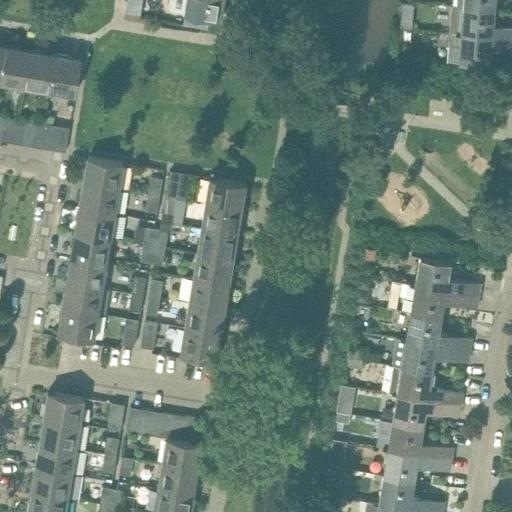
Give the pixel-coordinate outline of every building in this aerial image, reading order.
[(222,18),(224,0),(187,0),(183,22),(208,26),(210,16),(222,18)] [(511,23),(494,22),(495,7),(453,3),(450,30),(511,35),(511,23)] [(400,18),(400,26),(410,27),(410,19),(400,18)] [(511,48),(511,35),(450,30),(448,59),(490,63),(492,47),(511,48)] [(24,84),(31,48),(6,44),(0,80),(24,84)] [(50,88),(55,52),(31,48),(24,84),(50,88)] [(75,92),(81,57),(55,52),(50,88),(75,92)] [(45,114),(44,122),(48,123),(54,124),(55,116),(45,114)] [(11,141),(15,117),(4,115),(1,139),(11,141)] [(22,143),(26,119),(15,117),(11,141),(22,143)] [(33,144),(37,121),(26,119),(22,143),(33,144)] [(44,146),(48,123),(44,122),(37,121),(33,144),(44,146)] [(55,148),(59,124),(54,124),(48,123),(44,146),(55,148)] [(69,126),(59,124),(55,148),(66,150),(69,126)] [(120,187),(124,161),(88,155),(84,180),(120,187)] [(151,175),(148,192),(160,194),(162,177),(151,175)] [(242,207),(246,182),(211,176),(206,202),(242,207)] [(169,178),(166,195),(176,197),(179,180),(169,178)] [(116,212),(120,187),(84,180),(80,205),(116,212)] [(157,211),(160,194),(148,192),(145,209),(157,211)] [(173,214),(176,197),(166,195),(163,212),(173,214)] [(238,233),(242,207),(206,202),(202,227),(238,233)] [(112,237),(116,212),(80,205),(76,230),(112,237)] [(154,244),(157,227),(146,225),(143,242),(154,244)] [(168,228),(157,227),(154,244),(165,246),(168,228)] [(233,258),(238,233),(202,227),(198,251),(233,258)] [(107,261),(112,237),(76,230),(71,255),(107,261)] [(151,261),(154,244),(143,242),(140,259),(151,261)] [(162,263),(165,246),(154,244),(151,261),(162,263)] [(229,282),(233,258),(198,251),(194,276),(229,282)] [(103,286),(107,261),(71,255),(67,280),(103,286)] [(420,256),(416,283),(479,293),(481,282),(448,276),(451,260),(420,256)] [(134,275),(132,291),(142,293),(145,276),(134,275)] [(225,307),(229,282),(194,276),(190,301),(225,307)] [(152,278),(149,294),(159,296),(162,279),(152,278)] [(111,287),(103,286),(67,280),(63,305),(99,311),(99,310),(107,311),(111,287)] [(479,293),(416,283),(404,281),(402,293),(414,295),(411,310),(442,315),(445,300),(477,306),(479,293)] [(140,310),(142,293),(132,291),(129,308),(140,310)] [(156,313),(159,296),(149,294),(146,311),(156,313)] [(221,332),(225,307),(190,301),(186,326),(221,332)] [(95,337),(99,311),(63,305),(59,331),(95,337)] [(439,330),(442,315),(411,310),(407,337),(470,348),(472,336),(439,330)] [(122,342),(134,344),(138,318),(126,316),(122,342)] [(140,344),(153,346),(157,321),(144,319),(140,344)] [(353,319),(352,328),(359,329),(360,320),(353,319)] [(217,358),(221,332),(186,326),(181,352),(217,358)] [(468,360),(470,348),(407,337),(402,364),(433,369),(435,355),(468,360)] [(430,385),(433,369),(402,364),(402,365),(393,363),(388,391),(398,392),(461,402),(463,390),(430,385)] [(80,423),(84,396),(49,390),(44,417),(80,423)] [(459,415),(461,402),(398,392),(393,419),(424,424),(426,409),(459,415)] [(339,398),(337,410),(338,410),(350,412),(351,412),(353,400),(340,398),(339,398)] [(120,429),(121,423),(125,403),(112,401),(107,427),(120,429)] [(138,431),(142,407),(131,405),(127,429),(138,431)] [(148,432),(152,409),(142,407),(138,431),(148,432)] [(159,434),(163,411),(152,409),(148,432),(159,434)] [(171,436),(174,412),(163,411),(159,434),(168,436),(171,436)] [(181,438),(185,414),(174,412),(171,436),(181,438)] [(192,440),(196,416),(185,414),(181,438),(192,440)] [(80,423),(44,417),(40,440),(76,447),(80,423)] [(421,439),(424,424),(393,419),(389,446),(452,457),(454,445),(421,439)] [(108,435),(106,451),(117,453),(120,437),(108,435)] [(181,438),(171,436),(168,436),(164,461),(198,467),(203,441),(192,440),(181,438)] [(72,472),(76,447),(40,440),(36,466),(72,472)] [(450,469),(452,457),(389,446),(384,474),(415,479),(417,464),(450,469)] [(114,470),(117,453),(106,451),(103,469),(114,470)] [(131,473),(134,456),(123,454),(120,471),(131,473)] [(194,492),(198,467),(164,461),(160,486),(194,492)] [(68,496),(72,472),(36,466),(32,491),(68,496)] [(412,494),(415,479),(384,474),(380,500),(443,511),(445,499),(412,494)] [(111,503),(114,487),(104,485),(101,502),(111,503)] [(161,511),(190,511),(194,492),(160,486),(156,511),(161,511)] [(125,489),(114,487),(111,503),(123,505),(125,489)] [(64,511),(68,496),(32,491),(28,511),(64,511)] [(442,511),(443,511),(380,500),(367,498),(365,511),(442,511)] [(110,511),(111,503),(101,502),(99,511),(110,511)] [(121,511),(123,505),(111,503),(110,511),(121,511)]
